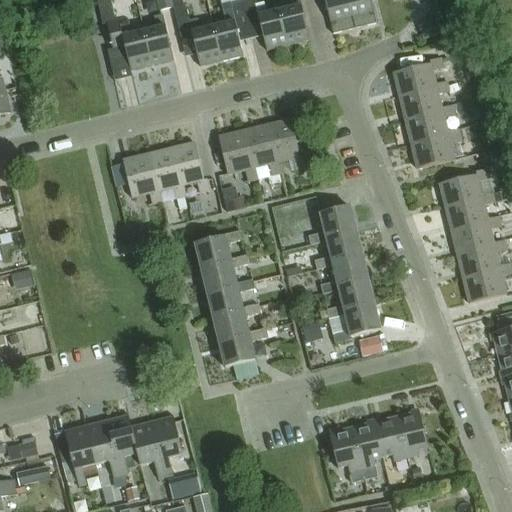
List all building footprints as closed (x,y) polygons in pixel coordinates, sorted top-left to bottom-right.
[(109,0),(97,0),(103,26),(107,25),(114,53),(125,50),(131,73),(153,68),(145,34),(123,39),(120,22),(115,23),(109,0)] [(173,8),(170,0),(156,0),(159,11),(173,8)] [(289,47),(280,13),(267,16),(264,4),(256,6),(254,0),(251,0),(243,2),(252,40),(263,37),(267,53),(289,47)] [(280,13),(289,47),(310,42),(300,0),(290,0),(293,10),(280,13)] [(356,31),(348,0),(324,0),(334,36),(356,31)] [(348,0),(356,31),(377,26),(371,0),(348,0)] [(240,43),(252,40),(243,2),(222,7),(226,26),(214,29),(222,64),(243,59),(240,43)] [(222,64),(214,29),(201,32),(198,23),(189,25),(185,10),(173,12),(184,54),(196,51),(200,69),(222,64)] [(145,34),(153,68),(174,63),(164,17),(155,19),(158,31),(145,34)] [(431,66),(395,75),(400,98),(437,89),(436,86),(433,74),(444,71),(442,60),(430,63),(431,66)] [(0,118),(11,116),(2,81),(0,81),(0,118)] [(437,89),(400,98),(406,122),(443,113),(442,110),(439,97),(450,94),(447,83),(436,86),(437,89)] [(465,96),(456,98),(458,105),(467,103),(465,96)] [(467,103),(458,105),(461,116),(471,114),(468,103),(467,103)] [(443,113),(406,122),(412,146),(449,137),(448,134),(445,121),(456,118),(453,107),(442,110),(443,113)] [(291,123),(269,128),(277,165),(280,164),(293,161),(295,172),(306,170),(303,159),(300,159),(291,123)] [(269,128),(244,134),(253,171),(256,170),(270,167),(272,177),(280,176),(283,175),(280,164),(277,165),(269,128)] [(449,137),(412,146),(418,171),(455,162),(451,145),(462,142),(459,131),(448,134),(449,137)] [(244,134),(219,140),(228,177),(245,173),(247,184),(259,181),(256,170),(253,171),(244,134)] [(196,146),(173,151),(182,188),(184,187),(197,184),(200,196),(210,194),(208,181),(204,182),(199,161),(196,146)] [(173,151),(149,157),(157,194),(160,194),(173,190),(176,202),(177,202),(185,200),(187,200),(184,187),(182,188),(173,151)] [(149,157),(123,163),(132,200),(149,196),(152,208),(163,205),(160,194),(157,194),(149,157)] [(483,200),(482,197),(479,185),(493,181),(493,183),(502,181),(500,173),(489,176),(488,171),(476,174),(477,177),(441,186),(446,209),(483,200)] [(272,177),(268,178),(270,187),(282,184),(280,176),(272,177)] [(230,191),(222,192),(225,207),(233,205),(234,213),(246,210),(244,199),(238,200),(232,202),(230,191)] [(505,193),(494,196),(496,204),(507,202),(505,193)] [(483,200),(446,209),(452,233),(489,224),(489,221),(485,208),(496,205),(493,195),(482,197),(483,200)] [(327,241),(357,234),(351,209),(336,213),(332,197),(308,203),(312,218),(321,216),(325,235),(309,239),(311,248),(327,244),(327,241)] [(185,200),(177,202),(180,213),(187,211),(185,200)] [(489,224),(452,233),(458,257),(495,248),(494,245),(491,232),(502,229),(499,219),(489,221),(489,224)] [(20,231),(9,234),(11,243),(22,241),(20,231)] [(224,240),(196,247),(202,271),(232,264),(232,262),(228,246),(243,242),(241,233),(224,237),(224,240)] [(331,259),(315,263),(317,273),(334,269),(333,266),(363,259),(357,234),(327,241),(327,244),(331,259)] [(495,248),(458,257),(463,280),(501,271),(500,268),(497,256),(508,253),(505,242),(494,245),(495,248)] [(255,257),(248,259),(249,267),(257,265),(255,257)] [(232,264),(202,271),(208,296),(238,288),(237,286),(234,271),(249,267),(248,259),(247,258),(232,262),(232,264)] [(337,284),(321,288),(323,297),(340,293),(339,291),(369,283),(363,259),(333,266),(334,269),(337,284)] [(501,271),(463,280),(470,306),(507,297),(503,279),(511,276),(511,267),(511,266),(500,268),(501,271)] [(296,270),(287,272),(289,279),(298,277),(296,270)] [(32,272),(18,275),(22,291),(36,287),(32,272)] [(238,288),(208,296),(214,320),(244,313),(243,310),(240,295),(255,291),(253,282),(237,286),(238,288)] [(345,315),(375,308),(369,283),(339,291),(340,293),(343,308),(320,314),(322,323),(346,317),(345,315)] [(244,313),(214,320),(220,344),(250,337),(249,335),(245,319),(261,316),(259,306),(243,310),(244,313)] [(350,333),(333,337),(335,345),(353,341),(352,339),(381,332),(375,308),(345,315),(346,317),(350,333)] [(501,333),(492,335),(498,358),(511,354),(511,315),(497,320),(501,333)] [(318,325),(301,329),(305,346),(322,342),(318,325)] [(250,337),(220,344),(226,370),(230,369),(232,380),(255,374),(252,363),(256,362),(251,344),(267,340),(265,331),(249,335),(250,337)] [(17,336),(8,339),(10,347),(19,344),(17,336)] [(511,354),(498,358),(503,380),(511,378),(511,354)] [(511,378),(503,380),(509,402),(511,401),(511,378)] [(398,419),(407,460),(420,457),(419,452),(428,450),(420,414),(398,419)] [(128,415),(106,421),(121,478),(128,476),(124,460),(137,457),(138,456),(131,427),(128,415)] [(173,417),(151,422),(166,479),(173,477),(169,461),(183,457),(173,417)] [(409,468),(407,460),(398,419),(375,425),(384,460),(393,458),(396,471),(409,468)] [(106,421),(86,426),(96,467),(109,464),(113,480),(121,478),(106,421)] [(131,427),(138,456),(137,457),(140,468),(154,465),(158,481),(166,479),(151,422),(131,427)] [(375,425),(353,430),(365,481),(378,478),(374,462),(384,460),(375,425)] [(82,470),(96,467),(86,426),(64,432),(72,462),(63,464),(67,484),(77,482),(78,488),(86,486),(82,470)] [(353,430),(330,435),(339,471),(349,468),(353,484),(365,481),(353,430)] [(37,461),(33,444),(18,448),(21,462),(23,461),(24,464),(37,461)] [(18,488),(50,482),(47,469),(15,475),(18,488)] [(421,469),(412,472),(414,482),(423,480),(421,469)] [(0,493),(16,489),(14,482),(0,485),(0,493)] [(174,499),(183,496),(180,482),(170,484),(174,499)] [(24,488),(16,490),(18,497),(25,495),(24,488)] [(16,489),(0,493),(0,511),(3,511),(1,501),(18,497),(16,490),(16,489)] [(136,489),(124,492),(126,503),(139,501),(136,489)] [(210,511),(206,495),(191,499),(194,511),(210,511)]
